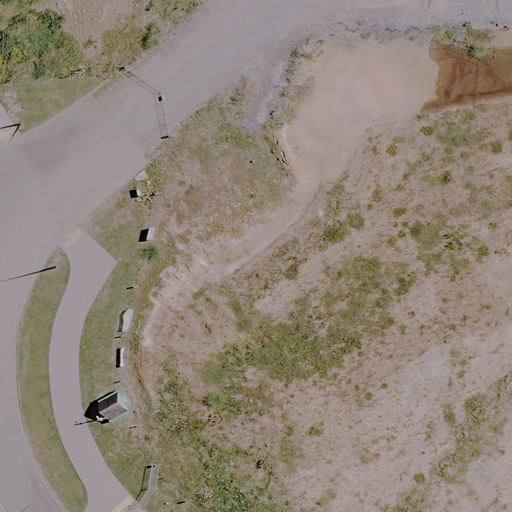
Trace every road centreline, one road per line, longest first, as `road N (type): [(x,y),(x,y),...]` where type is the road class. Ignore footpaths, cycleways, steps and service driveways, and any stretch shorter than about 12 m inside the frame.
road 1 (residential): [(161,99),(0,219)]
road 2 (unknown): [(161,99),(297,0)]
